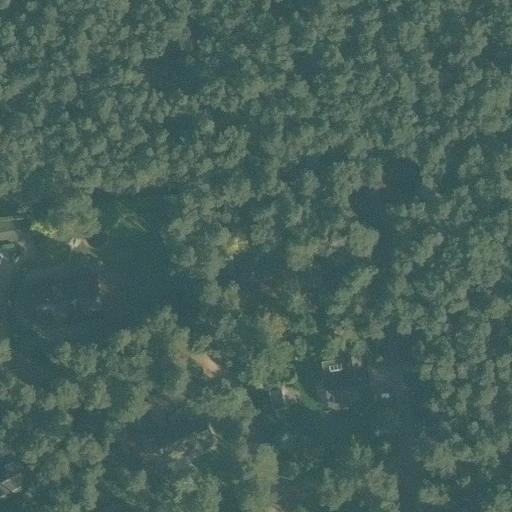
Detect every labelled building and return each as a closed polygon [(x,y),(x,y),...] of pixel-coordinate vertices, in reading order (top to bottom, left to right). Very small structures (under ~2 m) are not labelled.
[(0,224),(0,242),(24,236),(19,219),(0,224)] [(240,267),(243,293),(284,289),(281,262),(240,267)] [(76,283),(33,289),(39,328),(104,319),(103,315),(109,314),(112,311),(115,303),(113,288),(108,281),(104,279),(98,280),(98,278),(95,276),(93,272),(84,269),(77,274),(75,279),(76,283)] [(370,407),(367,381),(363,382),(360,362),(343,364),(345,384),(325,386),(328,412),(370,407)] [(272,413),(276,425),(286,422),(281,410),(272,413)] [(152,455),(161,451),(165,461),(198,446),(200,451),(214,445),(204,420),(193,425),(192,423),(190,423),(155,438),(146,442),(152,455)] [(0,501),(33,484),(20,459),(0,469),(0,501)] [(168,471),(158,475),(165,491),(175,486),(168,471)]
